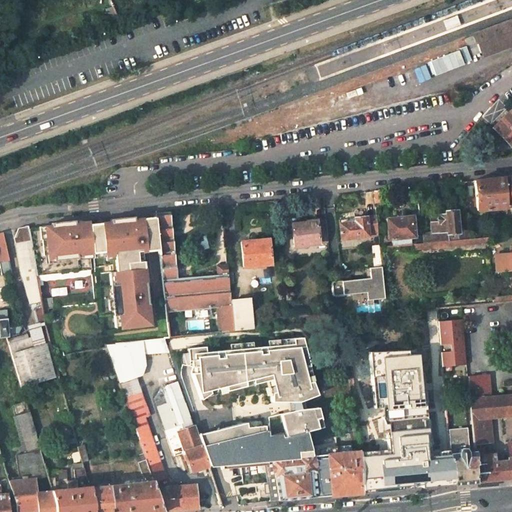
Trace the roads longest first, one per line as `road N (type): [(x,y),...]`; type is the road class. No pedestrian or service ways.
road 1 (unclassified): [(0,220),(511,160)]
road 2 (primary): [(379,0),(0,137)]
road 3 (primary): [(494,495),(370,511)]
